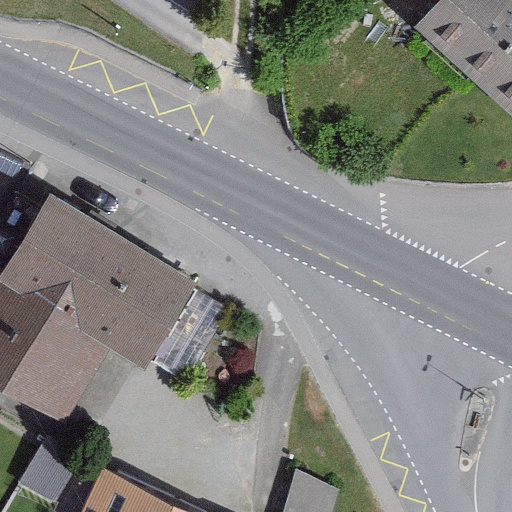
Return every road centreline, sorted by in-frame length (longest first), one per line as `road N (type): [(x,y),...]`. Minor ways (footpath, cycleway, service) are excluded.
road 1 (secondary): [(509,326),(0,76)]
road 2 (tertiary): [(509,326),(469,420),(475,511)]
